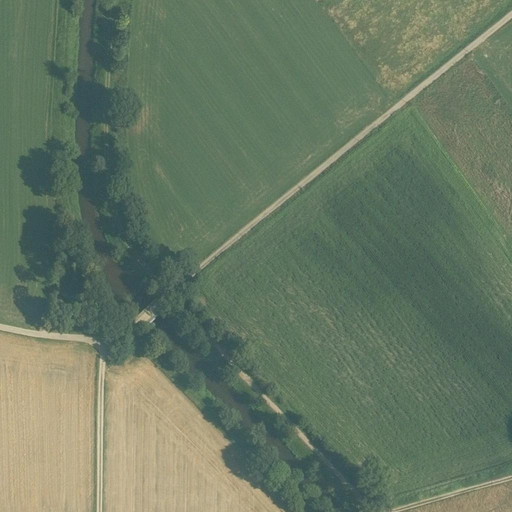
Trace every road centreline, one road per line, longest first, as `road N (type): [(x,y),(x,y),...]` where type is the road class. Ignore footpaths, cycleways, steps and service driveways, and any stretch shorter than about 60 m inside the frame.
road 1 (track): [(172,295),(511,19)]
road 2 (track): [(45,336),(65,0)]
road 3 (track): [(116,0),(109,142),(118,223),(150,277),(172,295)]
road 4 (track): [(172,295),(374,511)]
road 5 (track): [(0,327),(107,343),(142,327),(172,295)]
road 6 (track): [(107,343),(103,511)]
road 7 (track): [(389,511),(511,476)]
